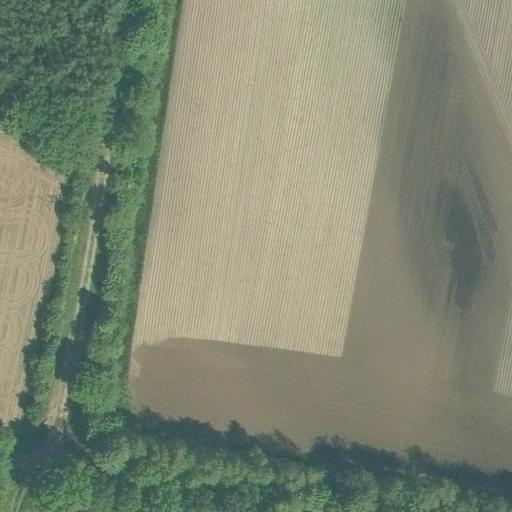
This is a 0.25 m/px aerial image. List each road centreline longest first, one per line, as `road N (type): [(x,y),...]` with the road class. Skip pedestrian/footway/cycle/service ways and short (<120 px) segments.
road 1 (track): [(121,0),(78,332),(52,461)]
road 2 (unclassified): [(0,452),(315,511)]
